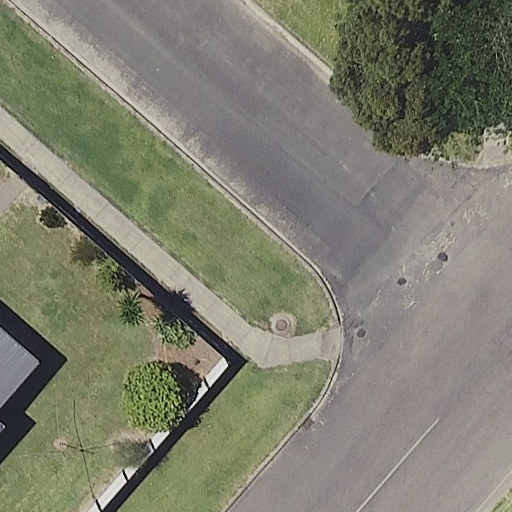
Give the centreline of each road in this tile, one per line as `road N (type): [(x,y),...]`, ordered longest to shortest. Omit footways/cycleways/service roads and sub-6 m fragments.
road 1 (residential): [(121,0),(510,336)]
road 2 (residential): [(357,511),(510,336)]
